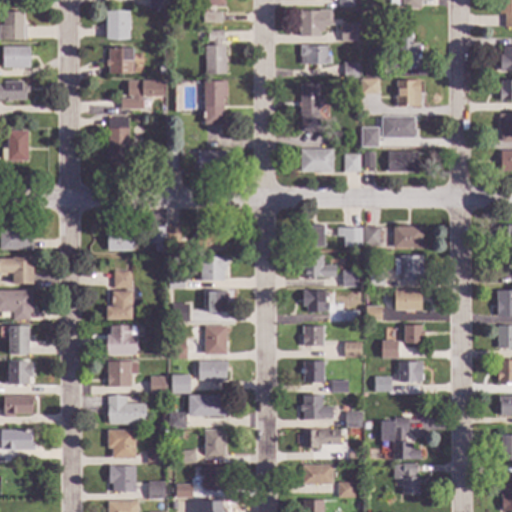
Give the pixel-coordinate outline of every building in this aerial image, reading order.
[(26,0),(26,7),(2,8),(2,0),(26,0)] [(162,0),(163,8),(147,9),(147,0),(162,0)] [(352,0),(352,7),(337,8),(336,0),(352,0)] [(418,0),(419,9),(400,9),(400,0),(398,0),(398,5),(388,5),(388,0),(418,0)] [(511,0),(511,28),(503,28),(503,15),(497,15),(497,0),(511,0)] [(327,21),(330,21),(330,25),(327,26),(327,27),(324,27),(324,32),(317,33),(317,36),(298,37),(298,32),(296,32),(296,27),(298,27),(298,11),(327,11),(327,21)] [(23,39),(0,39),(0,26),(2,26),(2,12),(23,12),(23,39)] [(127,40),(104,40),(104,12),(127,12),(127,40)] [(220,23),(202,23),(202,13),(220,13),(220,23)] [(356,43),(339,42),(339,24),(356,24),(356,43)] [(222,41),(219,41),(219,47),(223,46),(224,74),(204,75),(203,47),(211,46),(211,41),(206,41),(206,32),(222,32),(222,41)] [(411,43),(418,43),(418,59),(416,59),(416,67),(398,67),(398,33),(411,33),(411,43)] [(511,71),(498,71),(498,55),(501,55),(501,47),(511,46),(511,71)] [(28,68),(1,68),(1,47),(28,47),(28,68)] [(325,57),(329,57),(329,64),(326,64),(326,65),(299,65),(299,47),(325,47),(325,57)] [(132,73),(107,74),(107,48),(132,48),(132,73)] [(380,78),(363,78),(363,63),(365,63),(365,49),(380,49),(380,78)] [(357,78),(343,78),(343,64),(356,64),(357,78)] [(376,95),(359,95),(359,79),(376,79),(376,95)] [(20,85),(24,85),(24,100),(9,100),(8,102),(3,102),(3,99),(0,99),(0,81),(20,81),(20,85)] [(161,97),(141,97),(141,109),(119,110),(119,99),(131,99),(130,97),(126,97),(126,82),(161,81),(161,97)] [(419,106),(395,107),(395,82),(419,81),(419,106)] [(511,101),(498,101),(498,89),(499,89),(499,81),(511,81),(511,101)] [(224,96),(221,96),(221,125),(202,125),(201,83),(224,82),(224,96)] [(317,115),(319,115),(319,132),(300,132),(300,116),(299,116),(299,85),(317,85),(317,115)] [(511,115),(511,142),(499,143),(499,132),(497,132),(497,115),(511,115)] [(412,130),(414,130),(414,139),(379,139),(379,117),(413,117),(412,130)] [(126,165),(107,165),(107,120),(107,119),(125,119),(126,165)] [(376,147),(359,147),(359,128),(376,128),(376,147)] [(26,161),(6,162),(6,159),(0,159),(0,149),(5,149),(5,132),(25,131),(26,161)] [(331,172),(298,172),(298,150),(331,150),(331,172)] [(511,172),(499,172),(498,151),(511,150),(511,172)] [(223,171),(197,171),(196,151),(223,151),(223,171)] [(176,169),(165,169),(165,153),(176,152),(176,169)] [(372,169),(361,169),(361,153),(373,153),(372,169)] [(416,172),(386,173),(386,153),(416,153),(416,172)] [(358,172),(342,172),(342,155),(357,155),(358,172)] [(511,262),(497,262),(496,226),(511,225),(511,262)] [(421,248),(391,249),(391,226),(421,226),(421,248)] [(31,250),(0,250),(0,227),(31,227),(31,250)] [(178,242),(166,242),(165,227),(178,227),(178,242)] [(322,247),(302,247),(301,227),(322,227),(322,247)] [(378,246),(361,247),(361,227),(378,227),(378,246)] [(163,244),(161,244),(161,251),(154,251),(154,244),(147,244),(147,228),(163,228),(163,244)] [(359,247),(342,247),(342,237),(336,237),(336,228),(359,228),(359,247)] [(130,251),(105,251),(106,232),(129,231),(130,251)] [(224,252),(196,252),(196,232),(224,231),(224,252)] [(321,266),(333,266),(333,277),(300,277),(300,256),(321,255),(321,266)] [(421,281),(398,282),(398,275),(392,275),(392,260),(397,259),(397,256),(421,256),(421,281)] [(225,270),(221,270),(221,281),(199,281),(199,257),(224,257),(225,270)] [(31,284),(11,284),(10,273),(0,273),(0,260),(11,260),(10,258),(31,258),(31,284)] [(383,285),(365,286),(365,271),(383,270),(383,285)] [(129,288),(112,289),(112,272),(129,272),(129,288)] [(357,286),(340,287),(340,272),(357,272),(357,286)] [(187,281),(182,281),(182,289),(167,289),(167,279),(187,279),(187,281)] [(511,316),(495,316),(494,291),(511,290),(511,316)] [(31,313),(28,313),(28,321),(11,322),(11,312),(0,312),(0,291),(31,291),(31,313)] [(324,302),(327,302),(328,309),(324,309),(324,313),(305,313),(305,307),(301,307),(301,291),(324,291),(324,302)] [(420,298),(423,298),(423,303),(420,303),(420,310),(393,310),(393,291),(420,291),(420,298)] [(130,320),(105,320),(105,307),(110,307),(110,293),(129,292),(130,320)] [(225,312),(204,312),(203,292),(224,292),(225,312)] [(187,322),(170,322),(170,304),(187,304),(187,322)] [(380,321),(365,321),(364,307),(379,307),(380,321)] [(357,321),(340,321),(340,311),(357,311),(357,321)] [(420,330),(423,330),(423,338),(420,338),(420,349),(411,349),(411,343),(402,344),(402,325),(420,325),(420,330)] [(27,355),(7,355),(7,326),(27,326),(27,355)] [(322,347),(301,348),(301,326),(321,326),(322,347)] [(511,349),(495,349),(495,326),(511,326),(511,349)] [(133,335),(134,335),(134,355),(105,355),(105,335),(109,335),(109,327),(133,327),(133,335)] [(225,355),(202,356),(202,327),(224,327),(225,355)] [(184,347),(185,347),(185,359),(168,359),(168,346),(169,346),(169,340),(184,340),(184,347)] [(396,359),(380,359),(380,342),(395,341),(396,359)] [(359,358),(342,358),(342,343),(359,343),(359,358)] [(511,382),(496,382),(495,360),(511,360),(511,382)] [(226,380),(196,380),(196,361),(226,361),(226,380)] [(26,366),(31,366),(31,376),(27,376),(27,384),(5,385),(5,374),(7,374),(6,362),(26,362),(26,366)] [(135,374),(128,375),(128,387),(106,388),(105,363),(135,362),(135,374)] [(322,383),(302,383),(302,374),(299,374),(299,369),(301,369),(301,362),(322,362),(322,383)] [(420,382),(397,383),(397,363),(420,362),(420,382)] [(188,376),(188,394),(170,394),(170,376),(188,376)] [(165,394),(148,394),(148,377),(165,377),(165,394)] [(389,377),(389,392),(372,392),(372,377),(389,377)] [(344,394),(329,394),(328,383),(344,383),(344,394)] [(224,417),(186,417),(186,396),(224,396),(224,417)] [(320,407),(331,407),(331,418),(320,418),(320,420),(301,420),(301,412),(298,412),(298,406),(301,406),(301,397),(320,396),(320,407)] [(33,402),(30,402),(30,417),(2,417),(2,397),(33,397),(33,402)] [(124,404),(143,404),(143,425),(106,425),(106,406),(105,406),(105,397),(124,397),(124,404)] [(511,415),(497,415),(497,397),(511,397),(511,415)] [(360,428),(343,428),(343,412),(359,412),(360,428)] [(184,429),(167,429),(167,414),(184,414),(184,429)] [(406,433),(403,433),(403,442),(409,442),(409,448),(412,447),(412,450),(419,450),(419,460),(392,461),(392,442),(379,442),(378,421),(392,421),(392,418),(406,418),(406,433)] [(30,443),(32,443),(32,451),(0,451),(0,431),(30,430),(30,443)] [(338,445),(316,445),(316,450),(301,450),(301,431),(338,430),(338,445)] [(133,459),(110,459),(110,449),(106,449),(106,432),(133,431),(133,459)] [(223,460),(203,460),(202,431),(222,431),(223,460)] [(511,460),(499,460),(499,449),(497,449),(497,444),(499,444),(499,435),(511,435),(511,460)] [(164,464),(145,465),(145,450),(163,449),(164,464)] [(194,463),(175,464),(175,451),(194,450),(194,463)] [(415,464),(416,473),(413,473),(413,477),(418,477),(418,496),(400,496),(400,479),(391,479),(391,464),(415,464)] [(331,484),(301,484),(300,466),(331,466),(331,484)] [(133,492),(111,493),(111,484),(107,484),(107,467),(133,467),(133,492)] [(223,490),(201,491),(201,468),(223,467),(223,490)] [(353,498),(336,499),(335,483),(352,483),(353,498)] [(511,511),(499,511),(499,484),(511,484),(511,511)] [(190,497),(174,498),(174,485),(190,485),(190,497)] [(163,499),(148,499),(148,488),(163,487),(163,499)] [(221,511),(206,511),(205,501),(221,501),(221,511)] [(322,501),(322,511),(299,511),(301,511),(301,501),(322,501)] [(136,511),(106,511),(106,502),(136,502),(136,511)]
